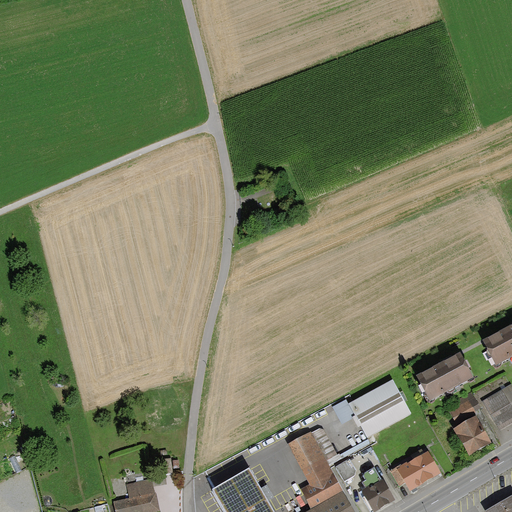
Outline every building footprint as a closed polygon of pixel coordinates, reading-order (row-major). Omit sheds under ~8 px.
[(511,327),(482,344),(496,370),(511,360),(511,327)] [(429,405),(474,381),(460,355),(416,379),(429,405)] [(367,440),(412,415),(393,381),(349,405),(346,400),(333,408),(343,426),(356,419),(367,440)] [(511,385),(503,391),(511,406),(511,385)] [(483,402),(500,431),(511,423),(511,406),(503,391),(483,402)] [(460,407),(450,413),(457,423),(482,409),(472,392),(456,401),(460,407)] [(454,432),(469,459),(492,445),(476,418),(454,432)] [(319,429),(312,433),(327,462),(338,456),(324,430),(319,429)] [(311,510),(344,493),(327,462),(312,433),(288,446),(310,486),(301,491),(311,510)] [(405,485),(410,493),(440,475),(428,454),(424,456),(422,451),(411,457),(414,462),(408,466),(407,464),(391,473),(400,489),(405,485)] [(173,474),(172,459),(165,460),(166,475),(173,474)] [(355,477),(356,472),(349,461),(337,468),(345,482),(355,477)] [(376,511),(394,502),(374,468),(364,475),(363,478),(366,482),(362,483),(366,490),(361,493),(365,499),(364,499),(371,511),(376,511)] [(255,511),(255,510),(257,509),(240,479),(238,480),(234,473),(202,491),(206,498),(199,501),(204,511),(255,511)] [(114,511),(160,511),(161,511),(156,493),(155,493),(152,479),(126,484),(129,499),(113,502),(114,511)] [(351,501),(357,497),(352,490),(346,493),(351,501)] [(354,511),(344,493),(311,510),(308,511),(354,511)] [(511,511),(511,498),(488,511),(511,511)]
